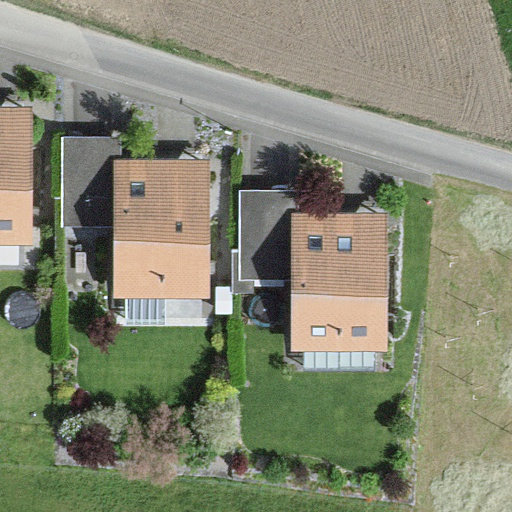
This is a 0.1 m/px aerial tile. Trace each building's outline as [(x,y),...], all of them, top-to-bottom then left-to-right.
[(0,231),(29,232),(29,104),(0,103),(0,231)] [(112,210),(110,119),(59,120),(61,211),(112,210)] [(205,284),(206,156),(121,156),(120,283),(205,284)] [(241,263),(290,263),(289,173),(240,173),(241,263)] [(381,337),(381,209),(296,209),(296,337),(381,337)]
